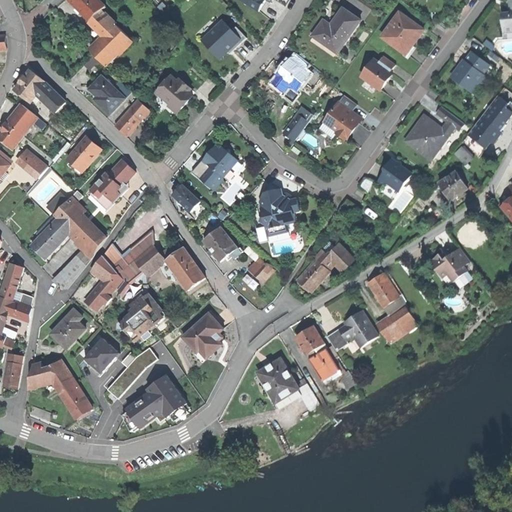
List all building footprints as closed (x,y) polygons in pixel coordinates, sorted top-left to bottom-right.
[(71,0),(92,21),(104,10),(107,6),(100,0),(71,0)] [(265,0),(239,0),(238,2),(256,14),(265,0)] [(511,8),(511,9),(511,14),(503,15),(504,32),(511,31),(511,8)] [(321,25),(313,36),(338,54),(361,21),(343,9),(331,26),(329,30),(321,25)] [(118,25),(104,10),(92,21),(107,36),(118,25)] [(400,13),(382,37),(405,54),(412,46),(413,46),(417,41),(424,30),(400,13)] [(204,39),(223,60),(248,37),(228,16),(204,39)] [(323,23),(321,25),(329,30),(331,26),(324,21),(323,23)] [(128,23),(122,29),(133,39),(139,33),(128,23)] [(122,29),(118,25),(107,36),(92,51),(106,66),(133,40),(133,39),(122,29)] [(453,78),(471,92),(490,65),(472,52),(465,62),(468,64),(463,71),(460,68),(453,78)] [(297,53),(291,60),(304,70),(309,63),(297,53)] [(384,56),(379,63),(391,72),(396,65),(384,56)] [(274,84),(284,93),(290,85),(298,91),(310,75),(304,70),(291,60),(290,60),(283,69),(278,75),(280,76),(274,84)] [(363,77),(381,90),(387,82),(385,80),(391,72),(379,63),(375,60),(363,77)] [(21,83),(16,90),(32,102),(37,94),(47,82),(31,70),(27,77),(21,83)] [(18,81),(21,83),(27,77),(24,74),(21,78),(18,81)] [(102,105),(111,114),(126,98),(118,90),(103,76),(91,89),(101,98),(105,102),(102,105)] [(171,77),(157,93),(171,104),(172,102),(181,110),(193,95),(189,92),(186,89),(188,86),(181,80),(178,82),(171,77)] [(67,101),(47,82),(37,94),(56,113),(67,101)] [(121,88),(118,90),(126,98),(133,92),(125,84),(121,88)] [(470,135),(491,150),(511,120),(511,100),(500,92),(470,135)] [(345,95),(339,103),(353,113),(358,105),(345,95)] [(139,100),(134,105),(145,115),(150,110),(139,100)] [(179,112),(181,110),(172,102),(171,104),(179,112)] [(339,103),(325,122),(339,133),(339,136),(343,139),(347,138),(348,139),(354,131),(359,123),(351,117),(354,113),(353,113),(339,103)] [(177,114),(179,112),(171,104),(168,107),(173,110),(177,114)] [(23,105),(13,117),(29,129),(38,117),(23,105)] [(134,105),(129,111),(140,120),(145,115),(134,105)] [(437,114),(448,122),(456,128),(460,131),(466,124),(443,107),(437,114)] [(303,110),(298,117),(307,124),(313,117),(303,110)] [(121,129),(128,135),(140,120),(129,111),(117,125),(121,129)] [(362,119),(354,113),(351,117),(359,123),(362,119)] [(0,134),(0,137),(14,149),(29,129),(13,117),(6,126),(0,134)] [(295,142),(298,138),(303,130),(307,124),(298,117),(285,135),(295,142)] [(434,157),(456,128),(448,122),(443,129),(440,127),(438,130),(434,126),(436,123),(429,118),(422,119),(415,129),(408,138),(409,144),(428,158),(434,157)] [(298,138),(302,141),(307,133),(303,130),(298,138)] [(69,158),(85,172),(102,152),(94,145),(95,143),(88,136),(69,158)] [(99,146),(95,143),(94,145),(102,152),(103,150),(99,146)] [(213,169),(223,178),(238,161),(231,154),(230,150),(226,150),(220,150),(216,147),(211,153),(204,161),(210,166),(213,169)] [(291,150),(298,155),(300,151),(294,147),(291,150)] [(455,153),(464,163),(471,157),(462,147),(455,153)] [(28,150),(19,161),(40,178),(49,167),(28,150)] [(0,179),(12,165),(9,163),(4,159),(0,155),(0,179)] [(107,173),(91,189),(100,198),(105,193),(113,201),(120,195),(117,192),(122,188),(123,189),(127,184),(126,183),(137,173),(130,166),(124,160),(109,174),(107,173)] [(413,175),(393,160),(389,165),(385,170),(387,171),(378,182),(385,188),(389,183),(400,192),(413,175)] [(238,161),(237,169),(245,170),(246,162),(238,161)] [(199,178),(203,181),(211,171),(208,168),(199,178)] [(224,181),(223,178),(213,169),(211,171),(203,181),(215,191),(224,181)] [(439,183),(451,200),(458,195),(465,191),(468,189),(457,171),(439,183)] [(170,181),(181,190),(183,188),(185,186),(174,177),(170,181)] [(266,226),(267,228),(276,226),(278,235),(289,232),(287,224),(296,222),(294,213),(300,211),(297,200),(291,201),(290,198),(286,195),(283,196),(282,190),(271,184),(260,202),(264,216),(261,222),(266,226)] [(511,184),(510,186),(511,187),(511,197),(501,206),(511,219),(511,184)] [(84,196),(87,193),(82,188),(79,192),(83,196),(84,196)] [(182,203),(188,211),(196,204),(183,188),(181,190),(175,195),(182,203)] [(115,203),(113,201),(105,193),(100,198),(91,189),(87,193),(106,212),(115,203)] [(48,207),(56,215),(70,200),(63,192),(48,207)] [(75,204),(83,196),(79,192),(70,200),(75,204)] [(85,214),(75,204),(70,200),(56,215),(37,233),(43,238),(35,246),(40,252),(46,258),(72,231),(87,216),(85,214)] [(92,207),(85,214),(87,216),(94,223),(98,228),(106,220),(92,207)] [(94,223),(87,216),(72,231),(79,238),(88,229),(94,223)] [(114,229),(106,220),(98,228),(107,238),(114,229)] [(98,228),(94,223),(88,229),(95,236),(86,245),(93,252),(95,254),(107,238),(98,228)] [(269,237),(278,235),(276,226),(267,228),(269,237)] [(222,227),(204,241),(212,250),(214,253),(221,262),(232,254),(239,248),(222,227)] [(95,236),(88,229),(79,238),(78,239),(85,247),(86,245),(95,236)] [(152,233),(112,266),(114,268),(119,274),(135,260),(154,245),(161,253),(162,252),(158,232),(152,233)] [(339,244),(328,256),(328,257),(334,262),(344,272),(355,259),(339,244)] [(135,260),(142,268),(161,253),(154,245),(135,260)] [(167,260),(189,290),(206,278),(193,259),(184,248),(173,256),(167,260)] [(242,253),(239,248),(232,254),(235,258),(242,253)] [(437,256),(430,261),(442,278),(449,273),(455,281),(468,271),(464,266),(470,261),(460,248),(447,257),(443,252),(437,256)] [(162,252),(161,253),(167,260),(173,256),(167,249),(162,252)] [(316,258),(317,260),(328,269),(334,262),(328,257),(328,256),(323,251),(316,258)] [(148,276),(167,260),(161,253),(142,268),(148,276)] [(61,274),(72,283),(88,264),(78,256),(61,274)] [(93,269),(106,278),(114,268),(112,266),(103,256),(93,269)] [(257,276),(264,282),(275,270),(260,257),(250,269),(257,276)] [(298,281),(311,292),(322,280),(330,271),(328,269),(317,260),(298,281)] [(18,266),(12,264),(4,287),(17,291),(24,268),(18,266)] [(106,278),(103,281),(114,289),(120,282),(119,281),(122,278),(119,274),(114,268),(106,278)] [(370,283),(386,307),(400,297),(385,274),(377,279),(370,283)] [(96,290),(86,301),(97,311),(104,302),(111,294),(114,289),(103,281),(96,290)] [(14,301),(17,291),(4,287),(1,297),(8,299),(14,301)] [(113,296),(111,294),(104,302),(107,304),(113,296)] [(130,336),(137,344),(151,333),(150,331),(163,320),(159,315),(164,312),(149,294),(145,298),(143,296),(138,300),(133,304),(132,314),(126,319),(119,325),(119,330),(127,331),(131,335),(130,336)] [(4,312),(8,299),(1,297),(0,297),(0,333),(2,334),(7,319),(4,319),(6,312),(4,312)] [(386,307),(393,318),(407,308),(400,297),(386,307)] [(32,308),(14,301),(8,299),(4,312),(6,312),(29,321),(31,315),(32,308)] [(380,326),(391,343),(418,325),(407,308),(393,318),(380,326)] [(76,310),(71,314),(79,322),(84,317),(76,310)] [(345,322),(349,328),(354,336),(361,348),(379,337),(363,311),(354,316),(345,322)] [(210,313),(183,337),(198,353),(200,351),(208,344),(215,353),(219,349),(224,345),(220,341),(216,337),(220,333),(225,329),(210,313)] [(52,334),(68,348),(86,329),(79,322),(71,314),(62,324),(52,334)] [(170,317),(153,329),(161,339),(177,327),(170,317)] [(305,331),(297,336),(303,346),(305,349),(308,354),(317,348),(325,343),(314,326),(305,331)] [(349,328),(342,332),(347,340),(354,336),(349,328)] [(328,336),(337,351),(349,344),(347,340),(342,332),(340,329),(328,336)] [(120,352),(102,335),(82,358),(100,374),(120,352)] [(16,340),(8,336),(5,344),(5,345),(14,348),(16,340)] [(326,343),(325,343),(317,348),(320,353),(329,348),(326,343)] [(208,359),(215,353),(208,344),(200,351),(208,359)] [(333,345),(329,348),(320,353),(311,358),(323,379),(332,374),(334,378),(343,373),(334,359),(339,356),(333,345)] [(157,359),(149,348),(137,356),(107,389),(118,398),(146,367),(157,359)] [(11,354),(9,362),(22,364),(24,356),(11,354)] [(55,382),(67,400),(82,391),(62,359),(49,368),(46,369),(55,382)] [(275,368),(263,376),(264,379),(283,408),(305,393),(283,359),(276,363),(273,365),(275,368)] [(12,387),(18,388),(22,364),(9,362),(5,386),(12,387)] [(30,385),(55,382),(46,369),(42,363),(33,365),(30,385)] [(260,373),(263,376),(275,368),(273,365),(260,373)] [(168,376),(125,406),(129,412),(139,426),(140,428),(157,417),(163,412),(184,398),(168,376)] [(281,410),(283,408),(264,379),(262,380),(281,410)] [(304,386),(308,392),(314,388),(310,382),(304,386)] [(308,392),(305,393),(316,409),(324,404),(314,388),(308,392)] [(73,409),(78,418),(93,409),(82,391),(67,400),(73,409)] [(184,398),(163,412),(166,417),(167,418),(188,403),(184,398)] [(30,414),(49,421),(52,412),(33,405),(30,414)] [(139,426),(129,412),(124,416),(131,432),(139,426)] [(163,412),(157,417),(160,421),(163,419),(166,417),(163,412)]
